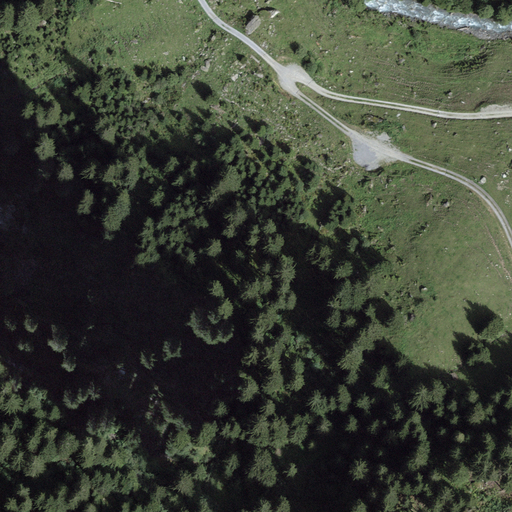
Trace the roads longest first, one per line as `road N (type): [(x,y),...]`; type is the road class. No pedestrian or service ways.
road 1 (track): [(511,241),(475,186),(356,136),(284,74)]
road 2 (track): [(284,74),(350,99),(457,114),(511,112)]
